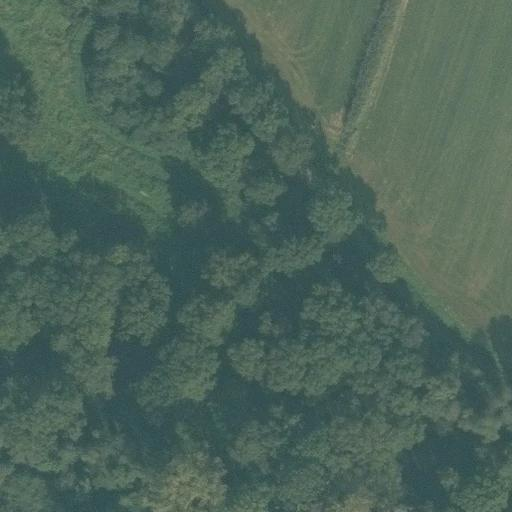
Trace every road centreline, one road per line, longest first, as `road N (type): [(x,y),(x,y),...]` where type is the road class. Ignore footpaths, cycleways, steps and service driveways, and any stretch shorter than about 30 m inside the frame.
road 1 (track): [(257,224),(508,511)]
road 2 (track): [(257,224),(96,188)]
